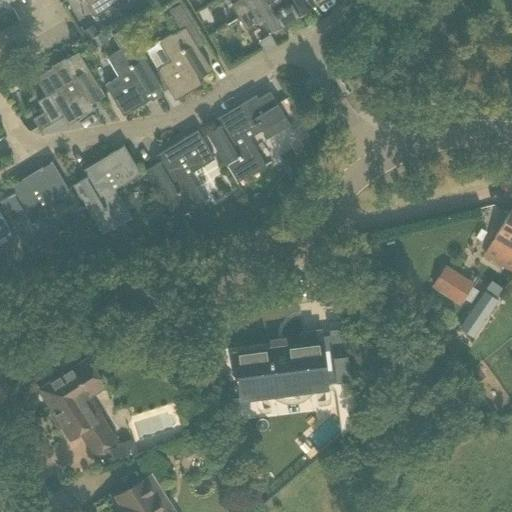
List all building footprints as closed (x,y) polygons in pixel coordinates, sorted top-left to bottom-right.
[(0,0),(0,14),(7,27),(19,19),(7,0),(0,0)] [(85,0),(94,14),(113,3),(117,8),(130,0),(85,0)] [(267,0),(236,0),(230,4),(239,17),(267,0)] [(261,20),(269,33),(277,28),(281,26),(322,0),(267,0),(239,17),(246,29),(261,20)] [(192,37),(199,48),(204,44),(180,4),(171,9),(183,28),(186,27),(192,37)] [(88,40),(98,33),(93,25),(83,31),(88,40)] [(281,26),(277,28),(281,35),(285,32),(281,26)] [(194,81),(212,70),(199,48),(192,37),(186,27),(183,28),(160,42),(170,60),(156,68),(175,100),(197,87),(194,81)] [(104,31),(90,39),(95,48),(109,40),(104,31)] [(142,97),(160,86),(133,40),(107,56),(119,74),(104,83),(123,116),(145,102),(142,97)] [(87,106),(105,95),(79,52),(54,67),(65,85),(38,101),(51,123),(63,116),(68,125),(90,112),(87,106)] [(226,122),(207,134),(237,183),(265,166),(249,138),(262,130),(267,139),(290,125),(270,91),(258,98),(256,95),(222,115),(226,122)] [(214,158),(198,130),(162,152),(166,158),(146,170),(175,219),(204,202),(187,173),(214,158)] [(124,145),(115,151),(88,166),(92,173),(73,185),(102,233),(130,217),(114,189),(141,173),(124,145)] [(20,190),(0,202),(30,252),(58,234),(40,207),(69,190),(52,162),(16,184),(20,190)] [(511,269),(511,209),(486,254),(511,269)] [(0,232),(9,227),(0,213),(0,232)] [(476,284),(446,266),(433,285),(461,305),(476,284)] [(502,288),(491,280),(486,288),(497,296),(502,288)] [(487,291),(463,329),(477,337),(500,300),(487,291)] [(329,330),(336,382),(351,380),(348,355),(347,355),(343,328),(329,330)] [(239,394),(275,390),(274,384),(308,380),(309,386),(327,384),(320,330),(302,333),(304,346),(275,349),(275,348),(234,353),(239,394)] [(88,354),(99,347),(92,336),(81,343),(88,354)] [(105,386),(88,358),(40,388),(70,438),(80,432),(94,454),(116,440),(89,396),(105,386)] [(120,457),(120,459),(138,454),(133,438),(116,444),(117,447),(110,449),(113,459),(120,457)] [(195,452),(190,445),(181,450),(185,458),(195,452)] [(165,511),(157,497),(163,493),(152,474),(116,495),(119,500),(113,504),(117,511),(165,511)] [(5,511),(24,511),(19,502),(5,511)]
